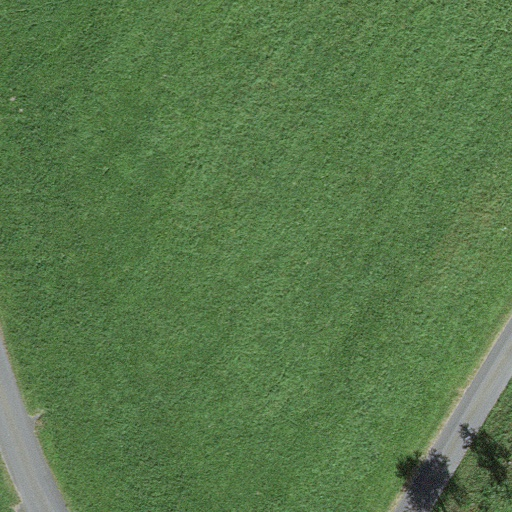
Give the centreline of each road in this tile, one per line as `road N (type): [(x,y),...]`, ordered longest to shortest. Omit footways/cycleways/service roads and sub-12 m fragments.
road 1 (unclassified): [(511,355),(416,511)]
road 2 (unclassified): [(45,511),(0,386)]
